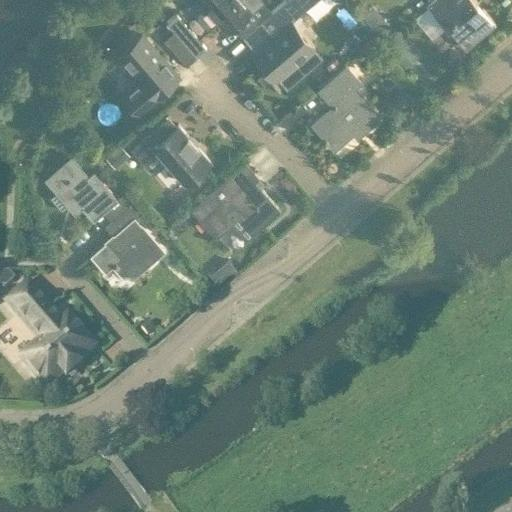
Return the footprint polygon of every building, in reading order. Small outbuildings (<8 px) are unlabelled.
[(200,0),(219,22),(225,30),(232,23),(242,35),(269,12),(259,1),(258,0),(200,0)] [(272,35),(251,53),(274,80),(278,77),(286,87),(322,56),(313,46),(290,19),(297,14),(312,0),(283,0),(265,16),(277,30),(272,35)] [(475,0),(430,0),(427,3),(465,48),(494,22),(475,0)] [(204,48),(187,28),(175,14),(165,22),(172,31),(173,30),(195,56),(204,48)] [(185,65),(195,56),(173,30),(172,31),(163,40),(185,65)] [(405,67),(418,55),(397,31),(383,43),(405,67)] [(137,109),(176,74),(140,33),(119,52),(141,77),(123,93),(137,109)] [(373,60),(383,51),(375,42),(364,51),(373,60)] [(351,87),(352,89),(361,81),(345,63),(317,88),(332,104),(351,87)] [(377,117),(352,89),(351,87),(332,104),(311,122),(333,148),(359,126),(363,130),(377,117)] [(177,124),(168,132),(159,122),(138,140),(138,141),(129,149),(140,162),(150,154),(178,187),(208,161),(177,124)] [(106,137),(93,150),(100,156),(112,146),(106,137)] [(62,151),(49,163),(54,169),(68,158),(62,151)] [(92,170),(86,175),(70,157),(46,177),(57,190),(50,196),(60,208),(67,202),(69,204),(75,200),(91,219),(102,210),(110,220),(133,200),(125,190),(115,198),(92,170)] [(257,176),(243,161),(190,208),(213,235),(237,215),(253,233),(280,209),(253,180),(257,176)] [(133,218),(142,210),(133,200),(110,220),(104,226),(111,235),(89,254),(104,272),(113,264),(126,280),(153,257),(146,249),(153,242),(148,236),(139,226),(133,218)] [(149,217),(139,226),(148,236),(158,228),(149,217)] [(178,221),(169,229),(176,237),(185,229),(178,221)] [(222,282),(213,271),(206,278),(214,288),(222,282)] [(0,273),(0,285),(6,285),(13,279),(8,273),(0,273)] [(61,323),(27,284),(5,304),(27,329),(34,323),(46,336),(19,360),(45,390),(61,376),(65,379),(80,366),(77,362),(93,348),(67,318),(61,323)] [(156,329),(152,324),(144,323),(140,327),(147,336),(156,329)]
